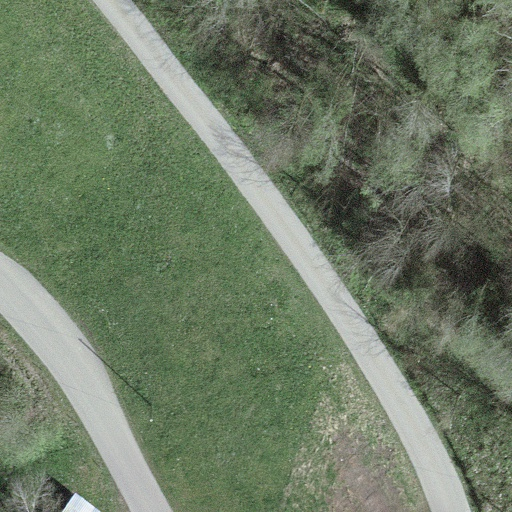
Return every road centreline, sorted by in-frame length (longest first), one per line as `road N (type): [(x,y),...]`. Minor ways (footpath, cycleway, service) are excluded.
road 1 (unclassified): [(451,511),(434,465),(338,300),(102,0)]
road 2 (unclassified): [(0,278),(70,369),(138,511)]
